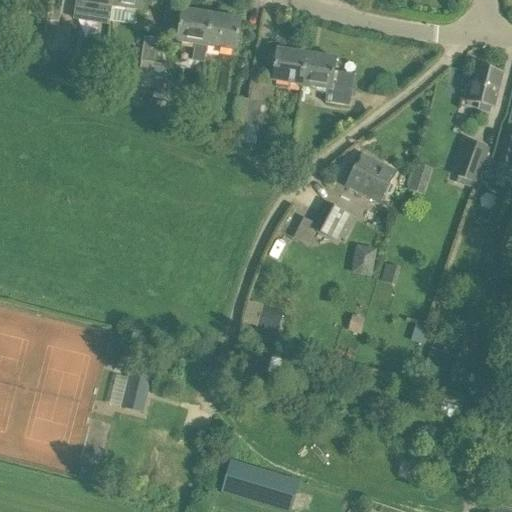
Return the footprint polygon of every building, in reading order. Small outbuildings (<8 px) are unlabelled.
[(113,0),(77,0),(75,19),(101,23),(101,20),(110,22),(113,7),(113,0)] [(113,0),(113,7),(142,12),(143,0),(113,0)] [(205,63),(207,47),(212,15),(182,11),(177,43),(195,45),(193,61),(205,63)] [(212,15),(207,47),(237,51),(241,19),(212,15)] [(56,51),(59,28),(46,25),(42,49),(39,49),(36,68),(53,71),(55,58),(56,51)] [(59,28),(56,51),(67,53),(71,30),(59,28)] [(273,82),(304,86),(309,55),(278,50),(273,82)] [(309,55),(304,86),(328,90),(326,102),(351,106),(355,74),(335,72),(337,59),(309,55)] [(154,64),(144,62),(139,85),(151,87),(154,64)] [(154,64),(151,87),(163,89),(166,66),(154,64)] [(469,101),(494,108),(502,75),(477,69),(469,101)] [(234,123),(245,125),(249,101),(237,100),(234,123)] [(249,101),(245,125),(258,127),(262,103),(249,101)] [(255,146),(258,127),(245,125),(242,144),(255,146)] [(511,130),(507,129),(496,177),(511,180),(511,130)] [(453,175),(459,177),(457,182),(474,189),(488,150),(465,141),(453,175)] [(346,186),(380,204),(397,172),(362,155),(346,186)] [(411,183),(409,190),(423,195),(426,187),(411,183)] [(321,235),(338,243),(341,237),(344,238),(353,218),(334,209),(321,235)] [(511,216),(503,243),(509,245),(507,251),(511,252),(511,216)] [(364,277),(370,278),(375,250),(369,249),(364,277)] [(382,281),(392,284),(396,269),(387,266),(382,281)] [(263,308),(257,328),(276,333),(282,314),(263,308)] [(339,308),(335,322),(308,313),(301,336),(347,350),(353,330),(354,327),(356,320),(358,314),(339,308)] [(447,381),(454,384),(470,337),(462,335),(447,381)] [(451,358),(430,351),(430,353),(426,365),(425,365),(446,372),(451,358)] [(284,379),(289,364),(271,359),(267,374),(284,379)] [(124,400),(144,405),(150,379),(131,374),(124,400)] [(467,382),(478,386),(480,378),(469,374),(467,382)] [(498,388),(511,391),(511,381),(501,378),(498,388)] [(291,511),(300,484),(231,463),(222,494),(281,511),(291,511)] [(79,478),(96,482),(99,471),(81,467),(79,478)]
